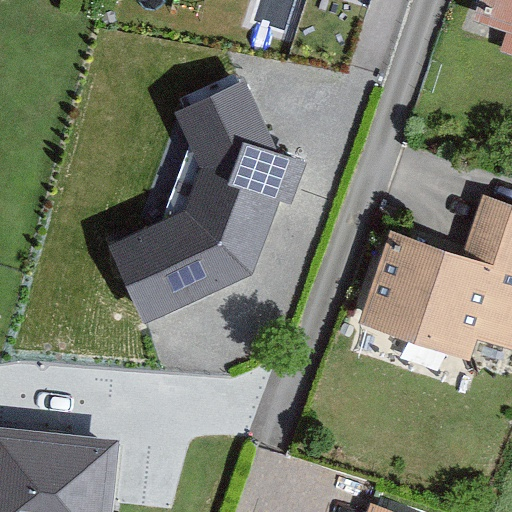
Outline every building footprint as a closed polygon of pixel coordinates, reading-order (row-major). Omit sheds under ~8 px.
[(511,0),(479,0),(473,19),(508,31),(501,51),(511,54),(511,0)] [(110,243),(144,319),(254,271),(289,170),(247,77),(175,110),(202,168),(187,210),(110,243)] [(392,229),(361,323),(470,358),(476,337),(511,348),(511,202),(485,194),(465,253),(392,229)] [(0,511),(111,511),(119,439),(0,426),(0,511)] [(402,511),(374,502),(370,511),(402,511)]
